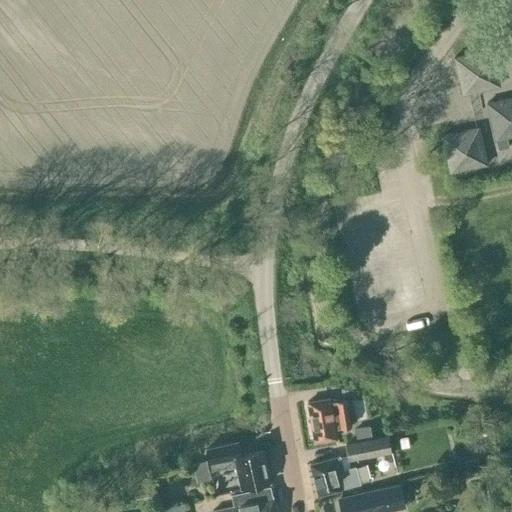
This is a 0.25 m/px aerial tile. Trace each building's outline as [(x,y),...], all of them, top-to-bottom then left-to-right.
[(491,49),(454,58),(462,94),(499,86),(491,49)] [(495,140),(511,136),(511,97),(487,103),(495,140)] [(449,173),(486,165),(478,129),(441,136),(449,173)] [(329,398),(307,402),(314,442),(336,438),(334,429),(350,426),(346,400),(330,403),(329,398)] [(369,427),(354,429),(356,439),(370,437),(369,427)] [(339,455),(309,464),(318,495),(360,483),(355,465),(350,467),(348,460),(391,450),(387,435),(345,444),(348,456),(340,458),(339,455)] [(400,448),(409,446),(407,437),(399,438),(400,448)] [(269,482),(261,451),(239,456),(236,442),(206,449),(211,471),(236,466),(241,488),(269,482)] [(500,462),(511,462),(511,452),(500,452),(500,462)] [(157,476),(156,471),(152,469),(148,470),(145,474),(146,479),(150,481),(155,480),(157,476)] [(275,511),(269,485),(231,494),(234,506),(212,511),(275,511)] [(377,511),(403,506),(398,485),(339,498),(342,511),(377,511)] [(136,499),(148,497),(146,488),(134,489),(136,499)]
